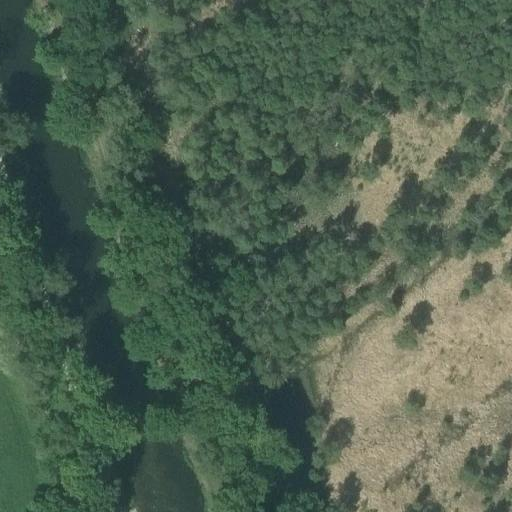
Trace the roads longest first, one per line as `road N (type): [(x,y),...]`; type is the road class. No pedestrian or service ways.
road 1 (track): [(52,0),(223,511)]
road 2 (track): [(110,511),(0,172)]
